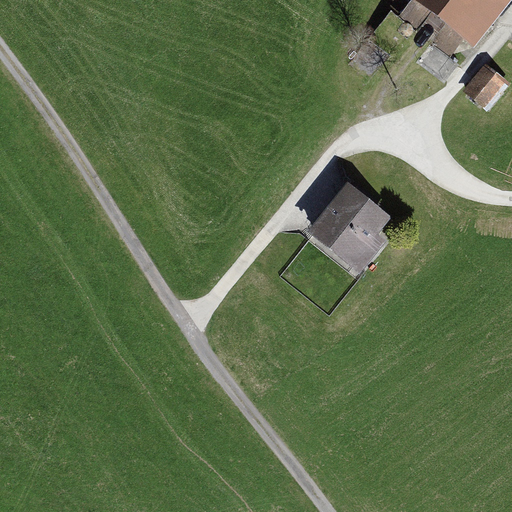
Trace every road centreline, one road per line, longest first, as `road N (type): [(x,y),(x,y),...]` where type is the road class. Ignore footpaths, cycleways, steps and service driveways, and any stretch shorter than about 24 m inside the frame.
road 1 (track): [(326,511),(190,328),(0,42)]
road 2 (unknown): [(393,130),(444,174),(511,200)]
